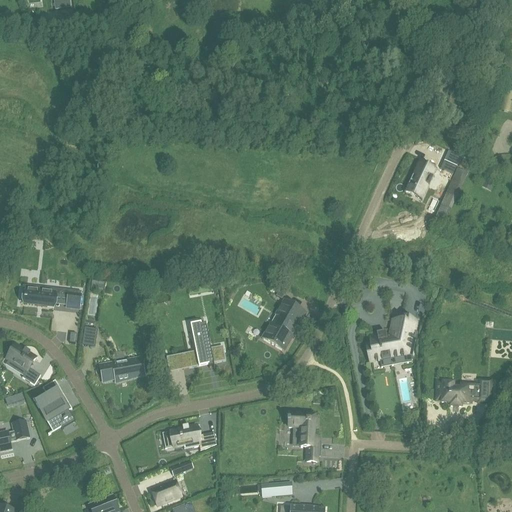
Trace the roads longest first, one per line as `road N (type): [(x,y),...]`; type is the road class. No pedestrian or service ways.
road 1 (unclassified): [(459,0),(449,82),(394,158),(304,360)]
road 2 (unclassified): [(349,511),(353,443),(511,452)]
road 3 (residential): [(304,360),(263,391),(165,411),(109,440)]
road 4 (residential): [(109,440),(59,355),(23,328),(0,323)]
